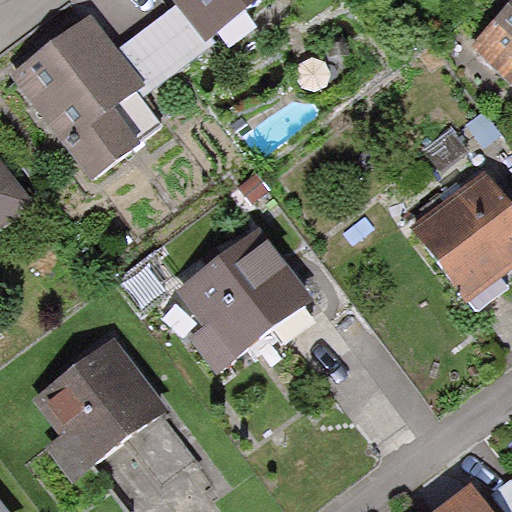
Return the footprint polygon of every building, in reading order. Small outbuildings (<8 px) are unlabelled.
[(171,0),(178,8),(207,47),(270,0),(171,0)] [(511,0),(494,0),(494,1),(506,12),(471,46),(510,85),(511,83),(511,0)] [(210,50),(207,47),(178,8),(118,52),(146,88),(139,93),(145,101),(210,50)] [(48,53),(11,80),(91,187),(144,148),(140,143),(163,125),(145,101),(139,93),(146,88),(118,52),(94,19),(48,53)] [(455,132),(427,152),(445,177),(473,156),(455,132)] [(0,237),(34,212),(0,166),(0,237)] [(511,204),(489,172),(413,227),(475,313),(510,287),(503,277),(511,271),(511,204)] [(262,230),(181,291),(207,326),(191,338),(217,372),(314,300),(262,230)] [(117,337),(36,398),(64,435),(49,447),(73,480),(123,443),(162,494),(202,465),(164,414),(170,409),(117,337)] [(502,511),(511,511),(511,480),(491,495),(502,511)] [(495,511),(474,483),(435,511),(495,511)] [(0,511),(14,511),(0,492),(0,511)]
